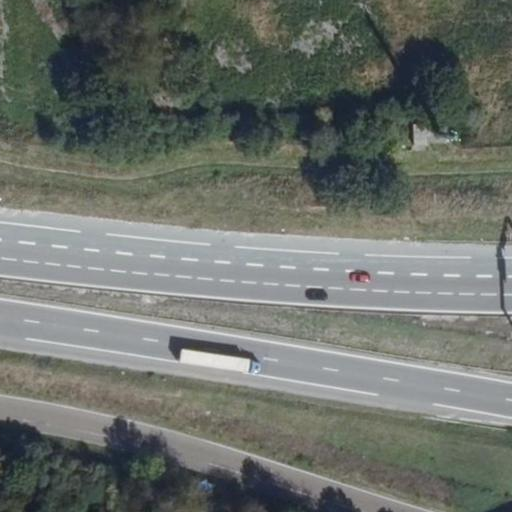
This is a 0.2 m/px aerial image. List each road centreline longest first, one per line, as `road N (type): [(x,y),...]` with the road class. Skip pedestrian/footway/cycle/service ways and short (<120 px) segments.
road 1 (trunk): [(0,318),(511,402)]
road 2 (trunk): [(0,405),(123,429),(390,511)]
road 3 (trunk): [(333,283),(0,254)]
road 4 (trunk): [(511,272),(333,283)]
road 5 (trunk): [(511,283),(333,283)]
